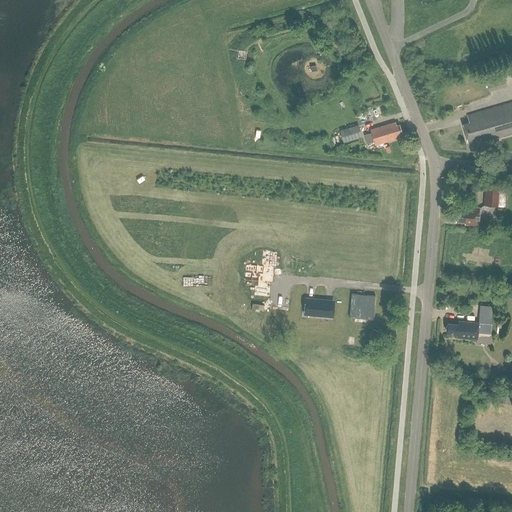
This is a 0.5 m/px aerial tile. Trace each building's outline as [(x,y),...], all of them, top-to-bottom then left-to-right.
[(490,92),(508,87),(504,76),(486,81),(490,92)] [(511,103),(496,108),(467,116),(469,123),(462,125),(466,140),(480,136),(481,140),(489,138),(490,140),(511,134),(511,103)] [(397,133),(401,132),(399,124),(395,125),(394,122),(370,130),(375,145),(399,138),(397,133)] [(344,143),(362,138),(358,126),(340,131),(344,143)] [(503,188),(484,186),(482,204),(501,206),(503,188)] [(477,225),(479,209),(466,207),(466,210),(457,209),(456,222),(467,223),(466,224),(477,225)] [(267,295),(273,295),(273,277),(269,277),(269,260),(258,260),(257,275),(241,275),(241,295),(255,295),(255,298),(252,298),(251,310),(269,310),(269,298),(267,298),(267,295)] [(349,318),(373,320),(375,296),(351,294),(349,318)] [(302,299),(301,317),(332,320),(334,301),(302,299)] [(476,339),(477,333),(491,334),(492,315),(480,313),(479,322),(458,320),(457,324),(448,323),(447,333),(456,334),(456,337),(476,339)] [(505,403),(507,389),(500,388),(498,402),(505,403)]
